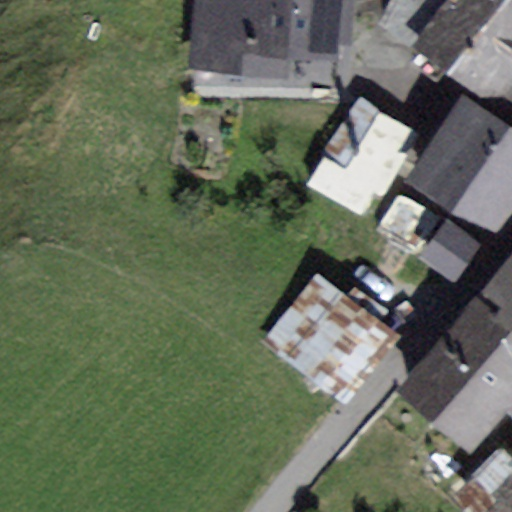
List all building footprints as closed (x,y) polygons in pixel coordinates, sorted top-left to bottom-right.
[(335,0),(178,0),(177,59),(333,64),(335,0)] [(511,95),(511,11),(494,0),(420,0),(388,52),(497,119),(511,95)] [(351,103),(298,194),(361,227),(408,138),(351,103)] [(511,143),(443,104),(393,189),(490,246),(511,207),(511,143)] [(457,270),(478,242),(448,221),(428,248),(457,270)] [(511,253),(458,315),(511,353),(511,253)] [(393,345),(303,278),(251,348),(340,415),(393,345)] [(511,374),(458,326),(390,402),(458,463),(511,416),(511,374)] [(511,511),(511,480),(485,457),(436,506),(442,511),(511,511)]
